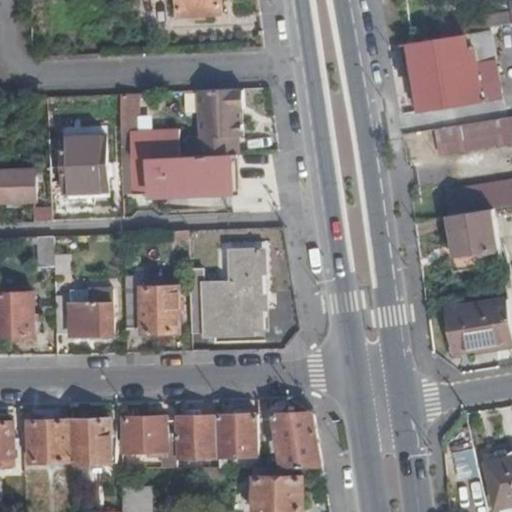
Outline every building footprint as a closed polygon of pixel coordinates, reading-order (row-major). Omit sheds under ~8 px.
[(221,0),(179,0),(181,14),(222,12),(221,0)] [(511,24),(511,11),(488,15),(490,28),(492,27),(511,24)] [(490,28),(464,32),(460,33),(465,67),(498,61),(492,27),(490,28)] [(465,67),(460,33),(414,40),(408,41),(413,73),(418,103),(469,95),(465,67)] [(408,41),(396,44),(400,75),(413,73),(408,41)] [(240,88),(201,90),(205,136),(198,136),(199,155),(231,154),(243,153),(241,138),(246,137),(244,110),(248,109),(246,93),(241,93),(240,88)] [(137,93),(120,93),(122,135),(133,134),(134,159),(183,156),(181,131),(139,133),(137,93)] [(511,142),(511,116),(437,129),(441,153),(511,142)] [(62,138),(108,137),(108,131),(93,131),(93,123),(62,124),(62,138)] [(108,166),(108,137),(62,138),(65,193),(109,192),(110,182),(114,182),(113,166),(108,166)] [(183,156),(134,159),(135,194),(149,194),(150,196),(233,193),(231,154),(199,155),(183,156)] [(0,171),(0,203),(38,201),(37,170),(0,171)] [(511,179),(447,190),(451,215),(493,208),(511,204),(511,179)] [(451,215),(448,215),(456,255),(501,247),(493,208),(451,215)] [(190,240),(190,230),(175,231),(176,240),(190,240)] [(55,267),(56,236),(39,237),(40,267),(55,267)] [(192,283),(193,332),(266,329),(263,250),(232,252),(233,281),(205,283),(192,283)] [(205,268),(191,268),(192,283),(205,283),(205,268)] [(127,278),(128,331),(143,330),(143,287),(142,278),(127,278)] [(143,287),(143,330),(143,332),(180,331),(179,287),(143,287)] [(57,298),(58,332),(72,332),(73,335),(115,334),(114,289),(90,290),(91,303),(72,304),(71,298),(57,298)] [(34,295),(0,295),(0,336),(35,336),(34,295)] [(511,342),(511,315),(509,300),(449,310),(456,352),(511,342)] [(452,358),(511,348),(511,342),(456,352),(451,352),(452,358)] [(315,415),(311,412),(275,414),(280,440),(275,441),(277,450),(282,450),(284,467),(295,467),(323,467),(315,415)] [(261,414),(220,416),(221,456),(262,455),(261,414)] [(220,416),(179,417),(179,440),(180,458),(221,456),(220,416)] [(163,451),(164,467),(181,467),(180,458),(179,440),(170,441),(169,417),(128,419),(129,451),(163,451)] [(115,419),(78,420),(79,463),(120,462),(120,439),(116,439),(115,419)] [(73,461),(72,420),(32,421),(34,462),(73,461)] [(0,422),(0,464),(16,464),(15,422),(0,422)] [(481,474),(475,448),(458,450),(464,477),(481,474)] [(511,456),(488,462),(497,507),(511,504),(511,456)] [(295,467),(284,467),(279,467),(279,477),(295,477),(295,467)] [(304,511),(305,477),(295,477),(279,477),(259,478),(251,478),(252,485),(259,485),(257,511),(304,511)] [(142,486),(125,487),(126,508),(142,508),(142,486)]
